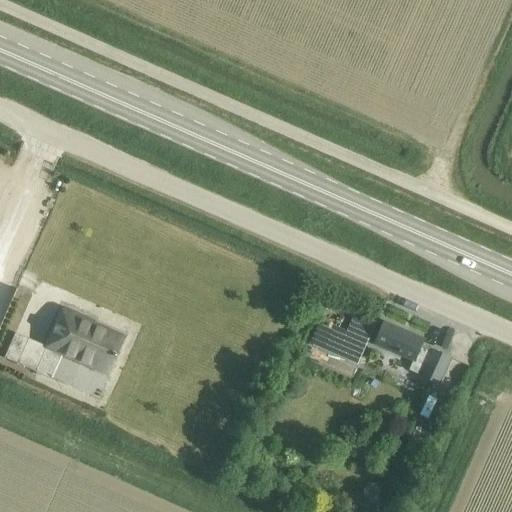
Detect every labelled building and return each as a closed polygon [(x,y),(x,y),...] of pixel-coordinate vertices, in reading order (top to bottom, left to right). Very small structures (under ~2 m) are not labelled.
[(45,350),(36,373),(51,379),(61,357),(108,378),(125,338),(95,325),(96,322),(62,308),(44,349),(45,350)] [(322,326),(318,335),(328,340),(324,349),(356,362),(373,322),(354,314),(345,336),(322,326)] [(441,384),(444,376),(451,358),(422,345),(424,340),(384,323),(375,345),(426,366),(422,376),(434,381),(433,382),(436,383),(437,382),(441,384)] [(17,364),(29,339),(16,334),(5,358),(17,364)] [(430,435),(416,429),(409,445),(423,452),(430,435)]
